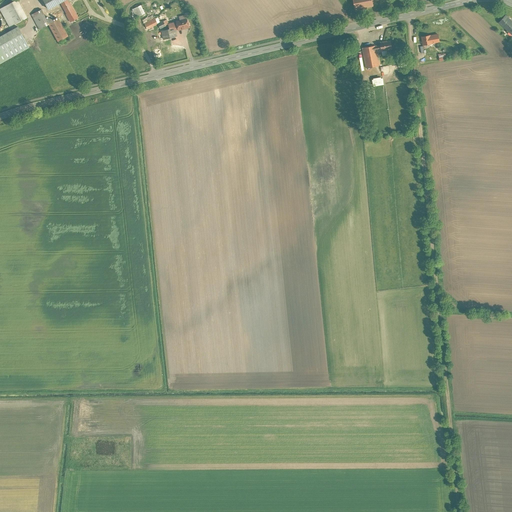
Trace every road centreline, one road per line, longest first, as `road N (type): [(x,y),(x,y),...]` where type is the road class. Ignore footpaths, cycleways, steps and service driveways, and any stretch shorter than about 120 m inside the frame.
road 1 (track): [(409,15),(458,511)]
road 2 (secondary): [(472,0),(0,116)]
